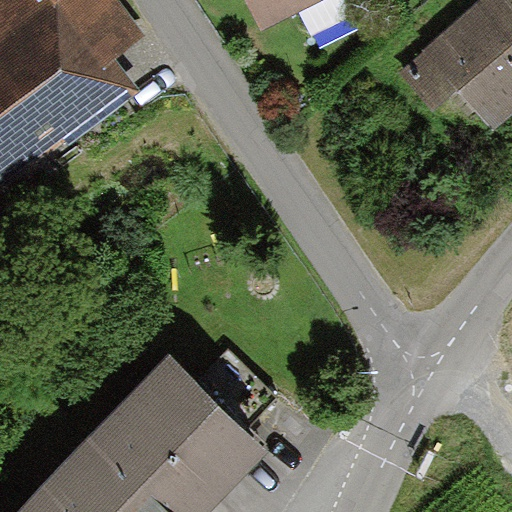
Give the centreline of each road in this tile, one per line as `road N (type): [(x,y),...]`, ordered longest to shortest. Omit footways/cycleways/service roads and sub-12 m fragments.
road 1 (residential): [(431,372),(402,345),(163,0)]
road 2 (tertiary): [(431,372),(361,511)]
road 3 (tertiary): [(511,255),(431,372)]
